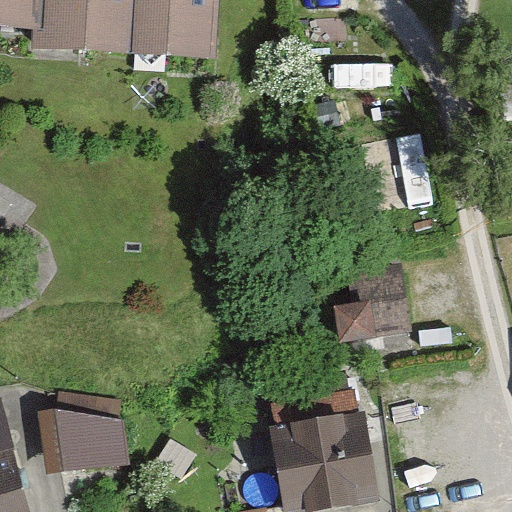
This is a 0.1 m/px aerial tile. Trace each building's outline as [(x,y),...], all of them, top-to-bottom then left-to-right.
[(0,0),(0,24),(73,28),(72,48),(128,52),(129,32),(162,34),(161,54),(203,56),(206,0),(0,0)] [(402,328),(393,270),(343,278),(347,309),(331,312),(336,341),(365,336),(365,333),(402,328)] [(268,434),(281,511),(283,511),(368,498),(359,443),(354,416),(348,417),(343,391),(266,407),(270,434),(268,434)] [(49,420),(54,466),(114,458),(111,429),(49,420)] [(18,511),(0,442),(0,511),(18,511)]
